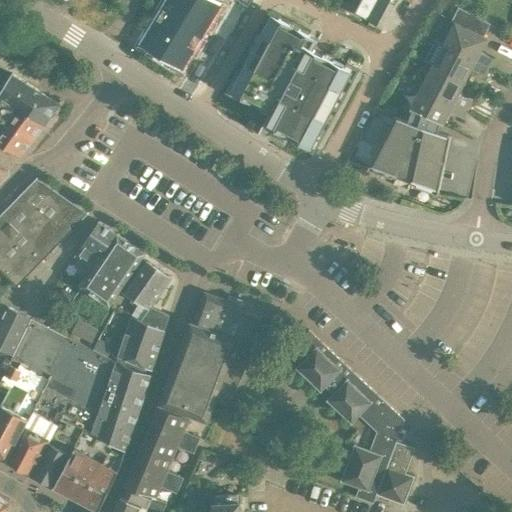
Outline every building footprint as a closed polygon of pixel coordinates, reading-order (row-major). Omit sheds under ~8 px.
[(165,0),(140,44),(182,69),(222,2),(218,0),(165,0)] [(342,0),(337,9),(344,13),(349,2),(345,0),(342,0)] [(360,0),(354,12),(377,24),(388,3),(383,0),(360,0)] [(455,22),(444,43),(490,67),(494,58),(480,51),(487,38),(484,36),(490,23),(458,7),(451,21),(455,22)] [(349,78),(353,70),(313,49),(319,39),(271,14),(266,22),(229,91),(269,112),(264,122),(312,148),(349,78)] [(444,43),(433,65),(465,81),(471,68),(486,76),(490,67),(444,43)] [(433,65),(422,86),(468,110),(472,101),(458,94),(465,81),(433,65)] [(0,95),(44,124),(59,103),(12,73),(9,77),(0,71),(0,84),(5,88),(0,95)] [(0,121),(0,122),(1,121),(16,130),(33,140),(44,124),(0,95),(5,88),(0,84),(0,121)] [(422,86),(410,108),(413,109),(440,123),(442,124),(449,111),(463,118),(468,110),(422,86)] [(440,123),(413,109),(409,120),(395,115),(367,169),(438,194),(451,136),(437,131),(440,123)] [(0,144),(21,157),(33,140),(16,130),(1,121),(0,122),(0,121),(0,144)] [(0,269),(17,286),(88,213),(87,212),(85,215),(35,181),(37,178),(37,177),(0,214),(0,269)] [(76,282),(81,286),(93,267),(117,233),(99,220),(97,223),(96,223),(95,224),(96,225),(75,255),(88,264),(76,282)] [(144,254),(145,252),(144,251),(135,245),(135,246),(127,241),(128,240),(119,234),(117,233),(93,267),(81,286),(109,305),(120,289),(142,257),(144,254)] [(348,263),(353,268),(361,260),(356,255),(348,263)] [(131,315),(130,315),(165,330),(170,314),(152,306),(172,277),(160,269),(159,269),(160,270),(158,272),(154,269),(156,267),(156,266),(142,257),(120,289),(139,302),(131,315)] [(250,357),(265,317),(266,315),(205,292),(193,323),(191,322),(190,324),(184,342),(183,342),(182,344),(183,344),(176,362),(175,364),(169,381),(168,381),(168,384),(161,401),(160,403),(207,421),(216,400),(230,406),(249,357),(250,357)] [(29,317),(8,306),(0,321),(0,347),(12,353),(29,317)] [(117,354),(134,362),(152,369),(165,330),(130,315),(117,354)] [(24,469),(31,473),(55,429),(54,428),(57,421),(60,415),(64,416),(65,413),(94,427),(98,413),(132,431),(151,374),(132,367),(109,356),(94,349),(67,336),(31,318),(13,355),(0,381),(0,455),(2,453),(8,456),(6,460),(9,461),(11,457),(17,461),(15,464),(17,465),(18,464),(24,467),(24,469)] [(78,320),(72,333),(91,343),(98,330),(78,320)] [(319,391),(321,392),(322,391),(322,390),(326,387),(333,394),(327,399),(326,400),(327,402),(328,401),(350,422),(350,423),(351,424),(353,422),(360,415),(377,431),(370,449),(356,444),(354,443),(353,445),(354,445),(341,479),(340,481),(342,481),(359,487),(356,496),(373,503),(376,495),(377,495),(377,494),(402,504),(404,505),(405,503),(414,477),(415,476),(413,475),(406,472),(415,448),(398,441),(402,429),(401,429),(405,419),(379,395),(378,393),(377,394),(355,372),(354,371),(353,371),(347,365),(347,364),(345,363),(322,342),(323,342),(321,340),(309,329),(299,339),(312,351),(297,366),(295,368),(297,370),(297,369),(319,390),(319,391)] [(94,349),(109,356),(114,346),(98,339),(94,349)] [(0,381),(13,355),(0,348),(0,381)] [(151,426),(197,445),(200,437),(184,431),(189,418),(159,405),(151,426)] [(55,429),(31,473),(42,479),(45,477),(51,480),(49,484),(53,486),(54,485),(72,453),(75,447),(85,427),(93,431),(94,427),(65,413),(64,416),(60,415),(57,421),(54,428),(55,429)] [(94,427),(93,431),(99,435),(111,442),(126,451),(128,444),(129,443),(128,443),(132,432),(133,431),(132,431),(98,413),(94,427)] [(151,426),(145,439),(175,451),(176,446),(194,453),(197,445),(151,426)] [(72,453),(54,485),(100,509),(100,508),(118,470),(126,451),(111,442),(99,435),(93,431),(85,427),(75,447),(72,453)] [(145,439),(134,465),(180,485),(184,477),(167,470),(173,458),(175,451),(145,439)] [(180,485),(134,465),(125,486),(129,487),(156,498),(161,486),(177,493),(180,485)] [(162,511),(167,502),(157,497),(157,498),(156,498),(129,487),(125,496),(122,494),(114,511),(162,511)] [(240,511),(240,502),(238,502),(237,494),(216,495),(216,503),(213,503),(213,511),(240,511)] [(7,505),(0,500),(0,511),(5,511),(8,507),(9,505),(7,504),(7,505)]
